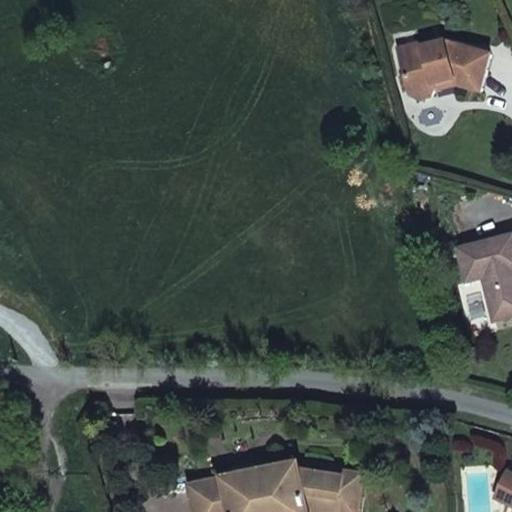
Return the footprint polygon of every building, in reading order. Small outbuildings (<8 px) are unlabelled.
[(427,48),(425,43),(401,49),(412,96),(419,99),(433,96),(437,90),(436,85),(456,80),(457,85),(482,93),(493,56),(449,42),(440,44),(427,48)] [(457,85),(456,80),(436,85),(437,90),(457,85)] [(511,236),(459,249),(468,284),(485,279),(495,323),(511,319),(511,236)] [(339,471),(338,476),(303,471),(301,464),(264,471),(260,477),(235,482),(229,479),(191,486),(196,511),(340,511),(343,498),(361,502),(366,475),(339,471)] [(260,477),(264,471),(229,479),(235,482),(260,477)] [(511,474),(510,474),(498,499),(511,506),(511,474)] [(340,511),(359,511),(361,502),(343,498),(340,511)]
